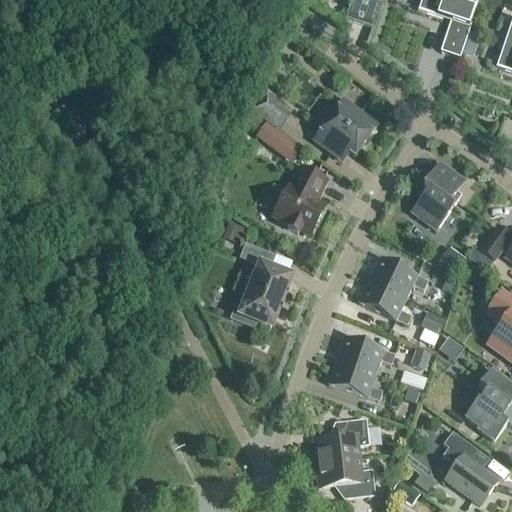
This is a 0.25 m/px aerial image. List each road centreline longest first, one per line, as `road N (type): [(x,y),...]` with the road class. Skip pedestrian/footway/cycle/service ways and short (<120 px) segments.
road 1 (residential): [(423,118),(331,291),(270,485)]
road 2 (residential): [(270,485),(133,502)]
